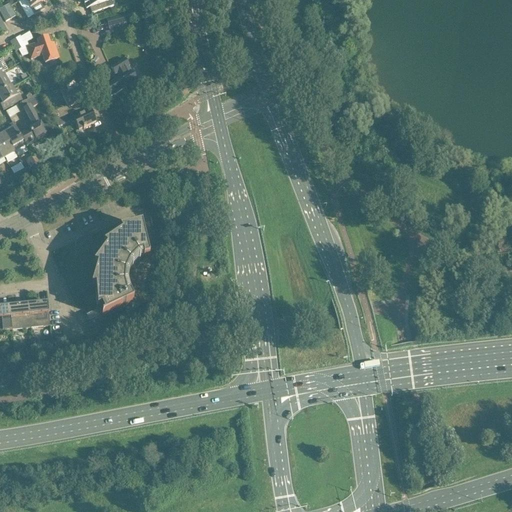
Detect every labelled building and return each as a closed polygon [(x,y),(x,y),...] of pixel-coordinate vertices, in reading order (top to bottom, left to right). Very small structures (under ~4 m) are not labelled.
[(45,0),(25,0),(34,16),(44,10),(40,3),(46,0),(45,0)] [(108,2),(107,0),(83,0),(86,9),(90,8),(92,14),(107,9),(113,7),(111,1),(108,2)] [(9,4),(4,7),(11,20),(16,17),(9,4)] [(11,20),(4,7),(0,9),(0,13),(5,23),(11,20)] [(129,13),(112,18),(115,29),(132,24),(129,13)] [(23,43),(20,38),(20,37),(10,43),(16,53),(21,50),(18,45),(23,43)] [(38,44),(28,47),(27,48),(31,60),(42,56),(45,64),(59,59),(54,43),(50,45),(48,37),(37,41),(38,44)] [(115,76),(117,74),(128,68),(129,67),(125,60),(111,69),(115,76)] [(117,74),(120,79),(106,88),(111,97),(125,89),(128,94),(140,88),(137,82),(132,73),(131,73),(128,68),(117,74)] [(0,94),(12,88),(3,73),(0,74),(0,94)] [(61,112),(52,116),(55,122),(85,108),(83,102),(85,101),(80,90),(70,94),(66,86),(59,90),(63,98),(67,106),(66,110),(61,112)] [(17,96),(12,88),(0,94),(0,101),(1,101),(3,105),(0,107),(3,112),(10,107),(22,100),(19,95),(17,96)] [(9,119),(24,111),(34,129),(20,137),(26,147),(46,136),(31,109),(43,102),(39,94),(32,98),(30,95),(26,97),(28,100),(6,112),(9,119)] [(88,113),(85,108),(55,122),(58,128),(66,124),(67,124),(71,122),(75,123),(79,131),(82,130),(83,131),(86,129),(85,128),(96,123),(90,112),(88,113)] [(20,137),(15,128),(13,124),(1,130),(3,133),(3,132),(5,134),(4,134),(15,153),(26,147),(20,137)] [(3,133),(1,130),(0,131),(0,135),(0,136),(0,151),(5,159),(15,153),(4,134),(5,134),(3,132),(3,133)] [(31,172),(38,168),(35,164),(28,167),(31,172)] [(20,178),(27,174),(24,170),(18,173),(20,178)] [(10,184),(16,180),(14,176),(7,179),(10,184)] [(148,302),(157,250),(151,218),(150,218),(156,250),(152,251),(147,253),(141,227),(140,220),(139,220),(141,227),(119,232),(120,236),(118,238),(103,247),(105,251),(94,266),(93,267),(97,269),(91,290),(95,289),(97,311),(94,312),(83,318),(81,313),(77,315),(82,326),(98,319),(102,317),(102,318),(129,305),(131,310),(148,302)] [(50,327),(48,304),(28,306),(31,329),(50,327)] [(31,329),(28,306),(9,308),(12,331),(31,329)] [(0,332),(12,331),(9,308),(0,308),(0,332)]
